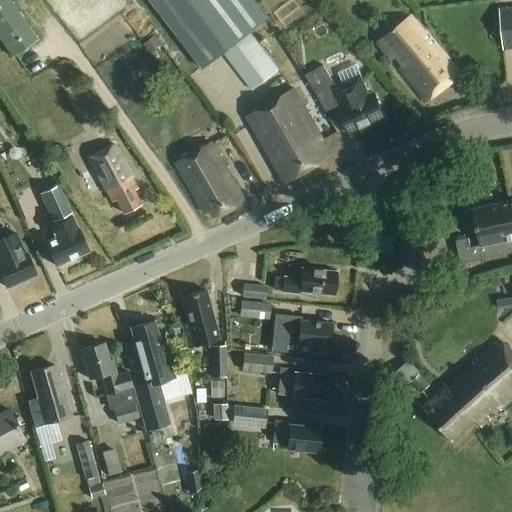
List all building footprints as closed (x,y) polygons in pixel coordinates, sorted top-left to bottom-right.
[(0,0),(0,40),(12,57),(37,40),(8,0),(0,0)] [(268,20),(252,0),(150,0),(204,69),(224,53),(252,90),(278,70),(250,33),(268,20)] [(423,32),(409,16),(377,42),(399,68),(426,101),(459,74),(424,31),(423,32)] [(154,37),(143,45),(150,53),(160,45),(154,37)] [(344,119),(350,134),(385,119),(374,94),(369,96),(360,77),(336,87),(323,65),(305,75),(324,108),(338,101),(346,118),(344,119)] [(323,139),(294,89),(246,116),(284,183),(329,157),(320,142),(323,139)] [(215,216),(244,200),(211,142),(176,162),(206,214),(212,210),(215,216)] [(89,159),(112,202),(116,200),(123,214),(140,205),(133,191),(138,189),(132,178),(134,177),(117,144),(89,159)] [(49,226),(54,239),(45,243),(55,266),(87,252),(58,185),(38,194),(51,225),(49,226)] [(511,200),(473,210),(480,245),(471,247),(469,238),(456,241),(461,264),(511,252),(511,200)] [(0,238),(0,274),(6,288),(35,275),(25,253),(24,254),(14,233),(0,238)] [(336,273),(302,269),(300,280),(283,278),(282,292),(300,294),(300,292),(334,296),(336,273)] [(264,299),(266,288),(243,285),(242,297),(264,299)] [(218,340),(213,321),(205,291),(181,298),(188,322),(181,324),(188,348),(218,340)] [(241,301),(240,317),(269,319),(270,304),(241,301)] [(300,318),(285,316),(283,340),(297,341),(297,344),(328,347),(331,324),(300,321),(300,318)] [(130,328),(139,360),(146,385),(132,388),(145,432),(170,425),(158,383),(174,379),(162,335),(157,336),(153,322),(130,328)] [(511,399),(511,352),(499,339),(455,379),(457,381),(449,389),(444,384),(421,406),(453,440),(475,419),(481,427),(490,419),(487,412),(494,405),(501,410),(511,399)] [(127,372),(116,375),(112,360),(109,361),(103,344),(80,350),(89,380),(101,376),(107,395),(109,395),(117,424),(137,418),(133,405),(137,404),(132,388),(127,372)] [(210,347),(211,378),(226,378),(225,347),(210,347)] [(243,354),(240,371),(270,375),(272,357),(243,354)] [(408,385),(421,373),(409,360),(396,372),(408,385)] [(71,418),(69,410),(60,376),(57,377),(54,366),(30,372),(37,399),(27,402),(34,428),(71,418)] [(277,395),(291,397),(323,400),(325,376),(294,373),(294,371),(279,369),(277,395)] [(422,393),(429,386),(419,375),(412,381),(422,393)] [(227,404),(213,404),(213,420),(228,420),(227,404)] [(234,406),(232,425),(265,429),(267,409),(234,406)] [(0,414),(0,454),(25,441),(8,410),(0,414)] [(289,424),(274,422),(272,443),(287,444),(286,449),(318,453),(320,429),(289,426),(289,424)] [(75,446),(91,500),(105,496),(90,442),(75,446)] [(105,448),(110,471),(122,468),(117,446),(105,448)] [(104,482),(114,510),(165,492),(155,463),(104,482)] [(24,480),(15,484),(19,492),(28,488),(24,480)]
